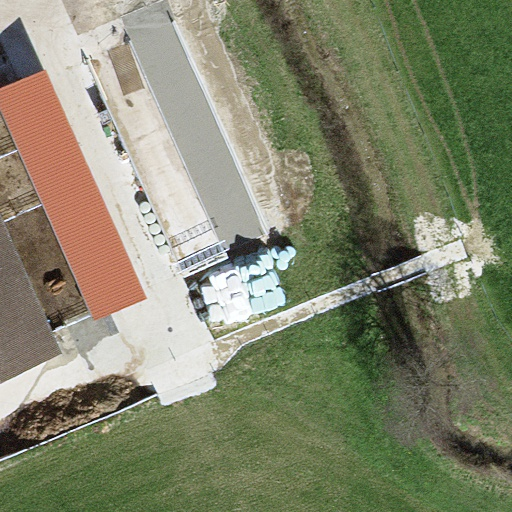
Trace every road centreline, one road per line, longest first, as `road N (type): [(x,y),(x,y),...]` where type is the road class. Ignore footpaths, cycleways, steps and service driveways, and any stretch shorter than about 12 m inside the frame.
road 1 (track): [(511,389),(470,329),(336,0)]
road 2 (track): [(183,358),(442,257)]
